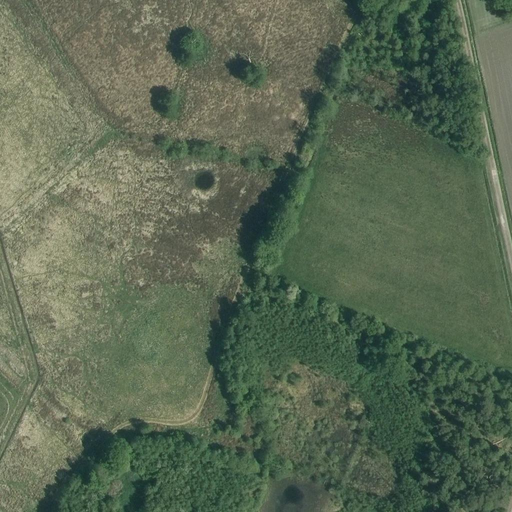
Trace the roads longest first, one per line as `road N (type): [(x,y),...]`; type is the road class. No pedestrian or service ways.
road 1 (track): [(456,0),(511,261),(507,511)]
road 2 (track): [(0,259),(33,374),(0,442)]
